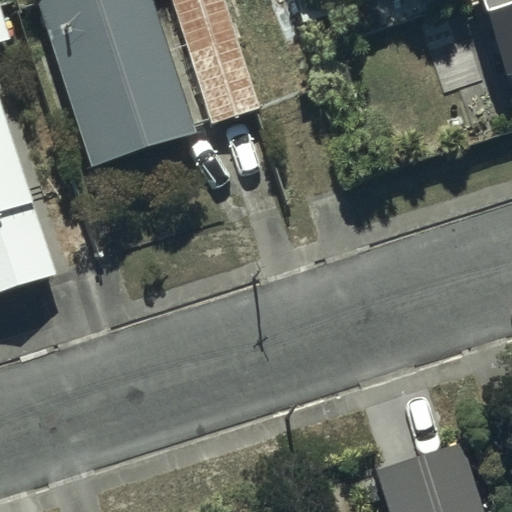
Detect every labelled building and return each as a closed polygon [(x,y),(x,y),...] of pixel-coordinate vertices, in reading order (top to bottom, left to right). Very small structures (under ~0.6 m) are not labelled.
[(33,0),(90,178),(194,146),(149,0),(33,0)] [(226,0),(168,0),(210,133),(263,116),(226,0)] [(340,0),(286,0),(297,30),(345,14),(340,0)] [(511,0),(472,0),(503,92),(511,89),(511,0)] [(0,303),(58,285),(0,107),(0,50),(14,46),(0,4),(0,303)] [(386,511),(481,511),(465,455),(377,481),(386,511)] [(317,496),(324,511),(360,511),(345,481),(317,496)]
